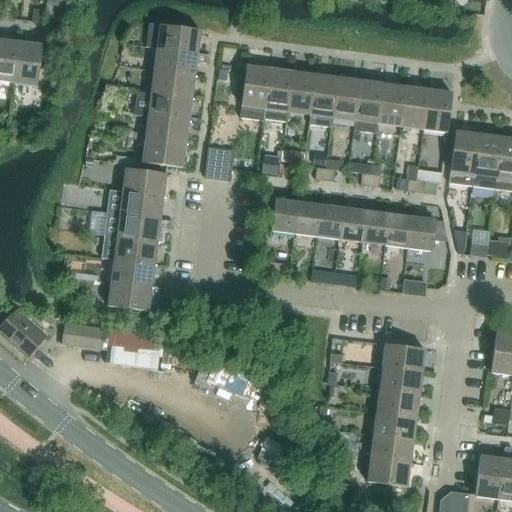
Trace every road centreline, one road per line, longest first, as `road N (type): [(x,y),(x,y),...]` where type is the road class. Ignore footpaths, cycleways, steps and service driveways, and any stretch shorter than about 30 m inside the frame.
road 1 (residential): [(463,315),(208,280),(220,192)]
road 2 (secondary): [(187,511),(0,374)]
road 3 (residential): [(440,482),(463,315)]
